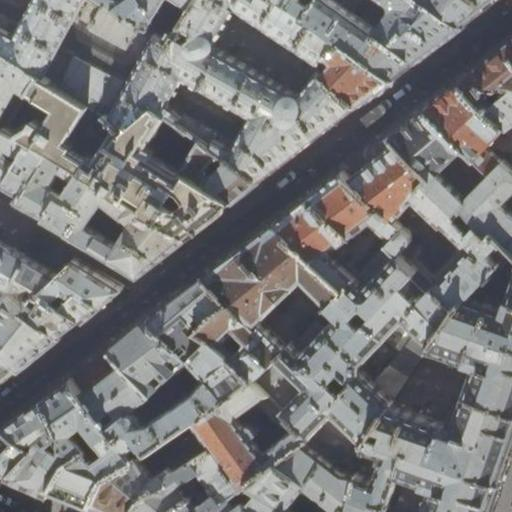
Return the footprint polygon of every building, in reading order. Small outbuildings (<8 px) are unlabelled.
[(0,0),(0,24),(6,28),(19,35),(25,21),(34,26),(50,34),(67,44),(87,54),(88,55),(105,64),(124,74),(140,83),(154,90),(180,104),(197,113),(216,124),(231,132),(252,143),(269,152),(283,160),(284,160),(287,158),(292,153),(300,147),(298,146),(301,142),(295,139),(281,131),(263,122),(245,112),(225,101),(206,91),(186,80),(166,70),(132,51),(111,40),(95,31),(69,17),(50,7),(37,0),(0,0)] [(37,0),(50,7),(69,17),(95,31),(111,40),(132,51),(166,70),(186,80),(206,91),(225,101),(245,112),(263,122),(281,131),(295,139),(301,142),(298,146),(300,147),(301,147),(302,147),(304,145),(328,126),(358,103),(321,72),(319,68),(318,65),(320,61),(342,40),(305,14),(314,0),(196,0),(171,40),(110,0),(37,0)] [(110,0),(171,40),(196,0),(110,0)] [(396,80),(405,73),(439,47),(468,25),(464,22),(430,0),(314,0),(305,14),(342,40),(396,80)] [(430,0),(464,22),(488,3),(492,0),(430,0)] [(258,179),(283,160),(269,152),(252,143),(231,132),(216,124),(197,113),(180,104),(154,90),(140,83),(124,74),(105,64),(88,55),(87,54),(67,44),(50,34),(34,26),(25,21),(19,35),(6,28),(0,24),(0,48),(41,73),(126,128),(156,104),(169,114),(185,128),(203,139),(258,179)] [(376,95),(396,80),(342,40),(320,61),(318,65),(319,68),(321,72),(358,103),(362,106),(376,95)] [(465,76),(461,80),(487,107),(511,88),(511,40),(492,56),(465,76)] [(0,136),(8,125),(31,90),(41,73),(0,48),(0,136)] [(209,218),(233,199),(185,168),(179,169),(155,153),(157,150),(149,144),(169,114),(156,104),(126,128),(41,73),(31,90),(47,100),(33,122),(31,121),(28,121),(20,132),(33,139),(51,149),(186,236),(209,218)] [(511,88),(487,107),(461,80),(445,92),(427,106),(492,172),(504,160),(511,167),(511,88)] [(392,133),(400,141),(432,175),(427,182),(457,213),(463,208),(490,235),(495,229),(511,244),(511,167),(504,160),(492,172),(427,106),(409,120),(392,133)] [(0,181),(4,184),(33,139),(20,132),(8,125),(0,136),(0,181)] [(14,190),(22,195),(51,149),(33,139),(4,184),(14,190)] [(261,181),(258,179),(203,139),(185,168),(233,199),(235,200),(236,201),(246,193),(261,181)] [(366,168),(352,178),(394,218),(415,197),(442,222),(443,220),(467,243),(430,282),(456,308),(498,266),(509,255),(511,257),(511,244),(495,229),(490,235),(463,208),(457,213),(427,182),(432,175),(400,141),(366,168)] [(140,274),(142,274),(162,258),(188,237),(186,236),(51,149),(22,195),(18,202),(56,224),(99,249),(140,274)] [(394,218),(352,178),(343,170),(303,202),(274,224),(344,287),(340,292),(416,366),(429,348),(448,320),(456,308),(430,282),(406,258),(412,251),(413,248),(413,245),(410,242),(411,240),(410,233),(394,218)] [(344,287),(274,224),(268,227),(223,263),(206,275),(235,302),(201,327),(214,336),(232,352),(231,354),(240,364),(248,372),(253,378),(310,437),(361,457),(365,442),(370,435),(391,404),(416,366),(340,292),(344,287)] [(60,274),(0,239),(0,381),(10,374),(19,367),(22,370),(41,354),(63,337),(60,335),(24,308),(40,290),(60,274)] [(77,257),(60,274),(40,290),(82,317),(86,320),(89,317),(108,301),(125,286),(125,285),(77,257)] [(511,272),(498,266),(456,308),(448,320),(511,342),(511,272)] [(174,299),(152,317),(194,355),(214,336),(201,327),(235,302),(206,275),(174,299)] [(82,317),(40,290),(24,308),(60,335),(71,327),(82,317)] [(132,333),(112,348),(124,361),(154,392),(192,357),(194,355),(152,317),(132,333)] [(511,342),(448,320),(429,348),(475,365),(453,425),(391,404),(370,435),(503,481),(511,454),(511,342)] [(240,364),(231,354),(232,352),(214,336),(194,355),(192,357),(208,376),(196,392),(153,422),(145,422),(142,419),(142,415),(137,408),(135,408),(154,393),(154,392),(124,361),(117,367),(111,371),(86,390),(84,392),(114,429),(120,437),(127,431),(134,433),(149,452),(159,447),(197,421),(253,378),(248,372),(244,375),(240,372),(237,370),(233,370),(240,364)] [(79,380),(86,390),(111,371),(103,361),(79,380)] [(50,394),(45,397),(63,432),(64,442),(65,445),(83,452),(114,429),(84,392),(72,377),(50,394)] [(217,446),(246,486),(310,437),(253,378),(197,421),(214,448),(217,446)] [(24,413),(4,427),(21,441),(34,446),(45,452),(49,445),(51,442),(55,439),(64,442),(63,432),(45,397),(24,413)] [(0,469),(11,474),(34,446),(21,441),(4,427),(0,430),(0,469)] [(73,499),(93,507),(106,477),(140,456),(149,452),(134,433),(127,431),(120,437),(114,429),(83,452),(68,463),(52,491),(73,499)] [(491,511),(496,501),(503,481),(370,435),(365,442),(361,457),(355,493),(389,506),(400,476),(431,487),(422,511),(491,511)] [(391,511),(393,508),(389,506),(355,493),(361,457),(310,437),(246,486),(241,490),(247,499),(256,511),(391,511)] [(49,495),(52,491),(68,463),(83,452),(65,445),(61,450),(49,445),(45,452),(34,446),(11,474),(8,478),(30,487),(49,495)] [(173,481),(147,497),(136,511),(229,511),(247,499),(241,490),(246,486),(217,446),(214,448),(188,464),(169,475),(173,481)] [(106,511),(136,511),(147,497),(173,481),(169,475),(188,464),(186,461),(172,470),(169,467),(154,476),(140,456),(106,477),(93,507),(106,511)] [(256,511),(247,499),(229,511),(256,511)]
